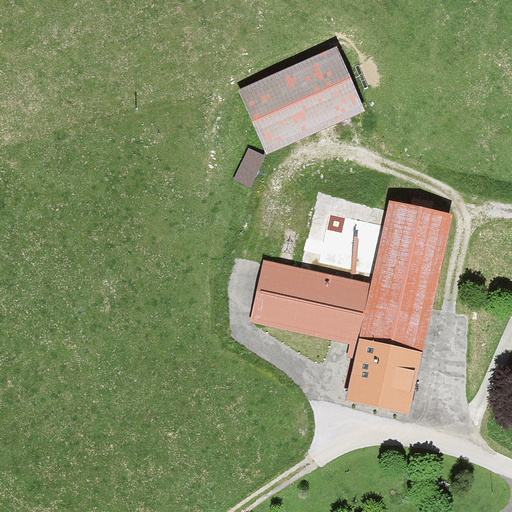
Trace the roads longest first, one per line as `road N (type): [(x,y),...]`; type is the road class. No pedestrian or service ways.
road 1 (track): [(243,511),(278,479),(359,431),(511,471)]
road 2 (track): [(446,314),(466,211),(422,175),(294,138)]
